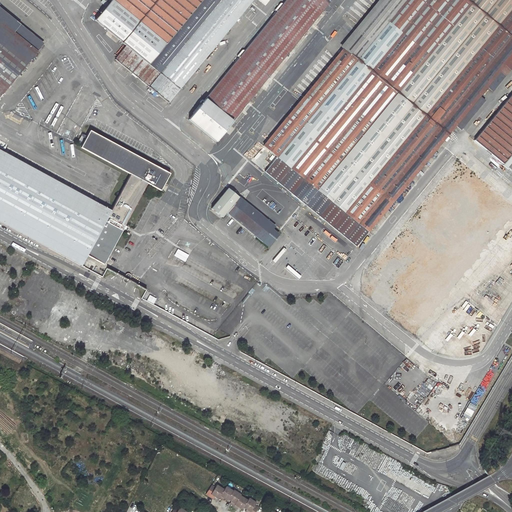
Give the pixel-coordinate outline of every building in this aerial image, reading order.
[(101,0),(100,1),(106,6),(94,20),(126,46),(114,59),(138,78),(201,0),(101,0)] [(201,0),(138,78),(168,103),(253,0),(201,0)] [(286,0),(204,101),(231,123),(331,0),(286,0)] [(511,0),(383,0),(335,58),(349,69),(317,107),(304,97),(264,146),(277,157),(265,172),(356,246),(455,125),(461,130),(485,100),(480,96),(488,87),(492,91),(511,67),(511,0)] [(0,93),(35,52),(9,30),(16,22),(0,8),(0,93)] [(35,52),(41,44),(16,22),(9,30),(35,52)] [(335,58),(304,97),(317,107),(349,69),(335,58)] [(511,93),(474,140),(511,171),(511,93)] [(204,101),(189,119),(216,141),(231,123),(204,101)] [(111,212),(0,151),(0,222),(82,267),(87,256),(104,265),(122,231),(126,234),(129,229),(125,226),(147,185),(160,192),(170,175),(89,133),(80,151),(130,177),(111,212)] [(368,272),(399,295),(386,312),(416,335),(511,210),(511,200),(455,158),(368,272)] [(228,188),(211,208),(222,217),(226,211),(239,197),(228,188)] [(226,211),(269,246),(278,235),(271,230),(273,229),(266,224),(268,221),(239,197),(226,211)] [(173,255),(185,262),(189,255),(177,248),(173,255)] [(153,304),(156,298),(149,295),(147,300),(153,304)] [(223,499),(225,501),(226,499),(228,499),(231,502),(232,501),(235,503),(236,504),(235,506),(237,508),(237,509),(239,511),(241,508),(242,509),(245,511),(247,509),(251,511),(260,511),(262,510),(258,508),(260,506),(252,501),(251,503),(244,498),(245,497),(238,492),(237,493),(230,488),(227,492),(221,488),(219,490),(215,488),(210,496),(215,500),(217,497),(219,498),(222,500),(223,499)] [(18,506),(28,510),(32,501),(28,500),(29,497),(24,495),(18,506)]
